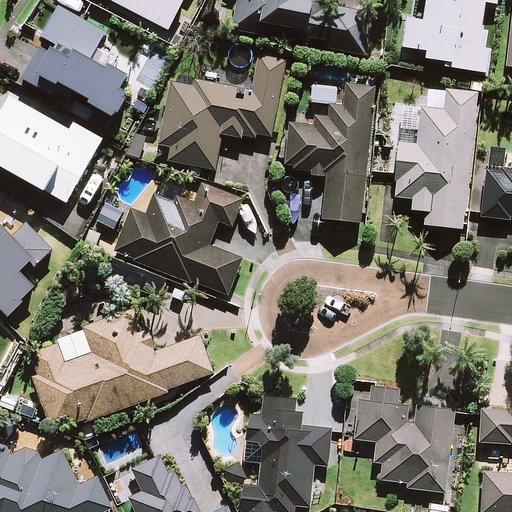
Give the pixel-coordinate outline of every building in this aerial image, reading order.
[(315,0),(237,0),(232,30),(255,34),(257,23),(304,31),(303,37),(326,41),(325,48),(365,55),(371,25),(356,22),(358,11),(329,6),(327,18),(313,15),(315,0)] [(497,0),(426,0),(424,22),(407,19),(403,48),(427,51),(426,59),(446,62),(445,67),(487,73),(490,52),(484,51),(486,31),(482,31),(486,3),(497,4),(497,0)] [(287,62),(259,57),(253,91),(224,86),(227,71),(203,67),(200,86),(171,81),(160,145),(171,147),(169,162),(215,170),(222,134),(273,142),(287,62)] [(375,87),(346,84),(344,107),(330,105),(329,118),(315,116),(314,126),(290,124),(285,167),(327,171),(323,219),(361,222),(375,87)] [(340,89),(312,85),(310,102),(338,105),(340,89)] [(477,94),(429,89),(427,111),(421,110),(417,144),(400,143),(394,197),(413,199),(412,210),(426,212),(425,225),(463,229),(477,94)] [(146,138),(134,134),(127,156),(139,160),(146,138)] [(511,170),(487,168),(482,217),(511,220),(511,170)] [(242,200),(202,184),(194,204),(177,197),(174,203),(154,195),(146,215),(132,209),(114,252),(226,298),(241,259),(209,246),(219,220),(232,226),(242,200)] [(201,336),(182,343),(174,319),(142,331),(135,310),(84,329),(87,334),(59,344),(32,354),(39,375),(33,377),(50,422),(70,414),(75,426),(181,387),(215,375),(201,336)] [(399,389),(372,386),(370,404),(359,402),(354,439),(376,442),(374,463),(383,464),(381,480),(407,483),(406,488),(445,493),(455,410),(418,406),(416,422),(408,421),(409,406),(397,405),(399,389)] [(296,399),(264,396),(262,416),(250,415),(245,461),(261,463),(259,487),(244,486),(241,511),(293,511),(295,505),(309,507),(314,465),(327,466),(331,430),(301,427),(302,413),(295,412),(296,399)] [(511,511),(511,410),(481,408),(479,442),(511,444),(511,473),(483,471),(480,511),(511,511)] [(20,427),(5,413),(0,419),(0,432),(8,440),(20,427)] [(59,440),(16,460),(8,448),(0,444),(0,511),(104,511),(112,508),(97,476),(80,484),(59,440)] [(169,474),(161,457),(133,470),(143,491),(126,499),(132,511),(230,511),(228,507),(217,511),(196,511),(176,470),(169,474)] [(449,511),(449,504),(430,503),(429,511),(449,511)]
